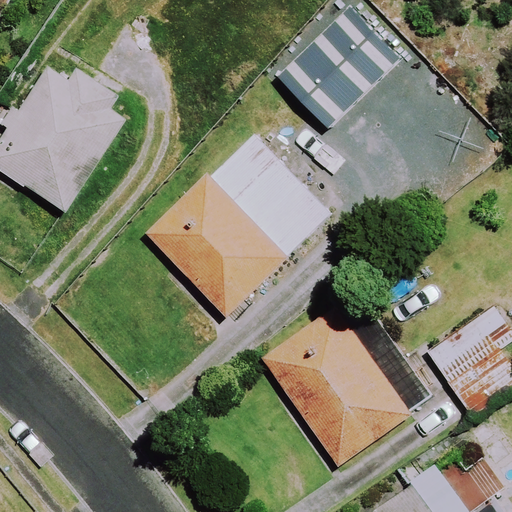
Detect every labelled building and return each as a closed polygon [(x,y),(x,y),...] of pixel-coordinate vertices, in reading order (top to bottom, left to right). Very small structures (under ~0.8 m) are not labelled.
[(401,46),(355,0),(346,0),(297,50),(347,100),(401,46)] [(0,168),(71,216),(133,123),(53,71),(0,151),(0,168)] [(332,219),(255,138),(151,237),(228,317),(332,219)] [(511,344),(511,330),(496,308),(430,354),(475,419),(511,393),(511,363),(503,351),(511,344)] [(412,416),(339,311),(267,361),(341,466),(412,416)] [(468,511),(440,470),(379,511),(468,511)]
